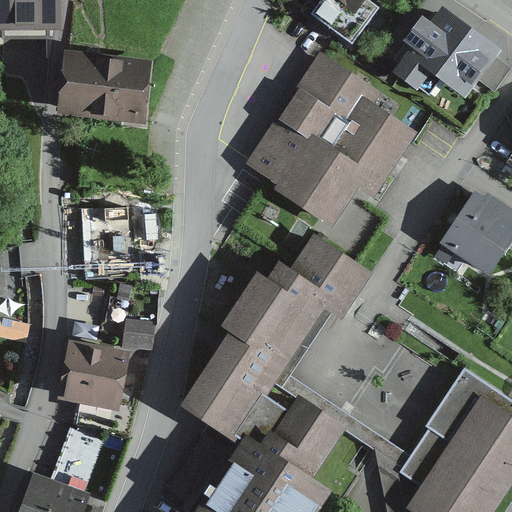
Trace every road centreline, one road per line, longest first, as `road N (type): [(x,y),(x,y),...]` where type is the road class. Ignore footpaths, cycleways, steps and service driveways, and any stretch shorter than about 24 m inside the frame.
road 1 (residential): [(258,0),(205,119),(193,270),(156,422),(124,511)]
road 2 (residential): [(0,511),(48,377),(50,167),(63,0)]
